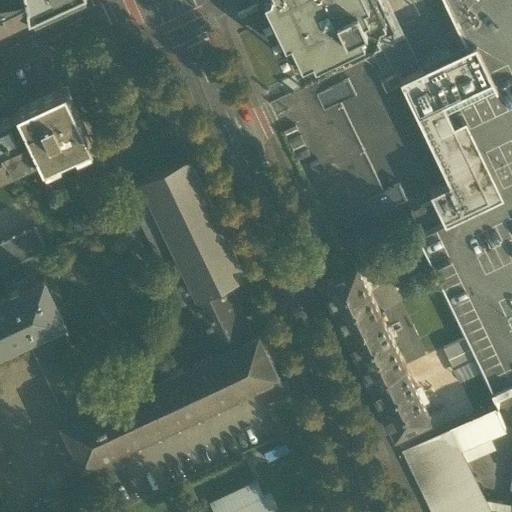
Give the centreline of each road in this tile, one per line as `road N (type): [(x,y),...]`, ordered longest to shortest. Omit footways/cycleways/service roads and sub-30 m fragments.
road 1 (secondary): [(176,0),(321,372),(364,511)]
road 2 (residential): [(135,0),(0,64)]
